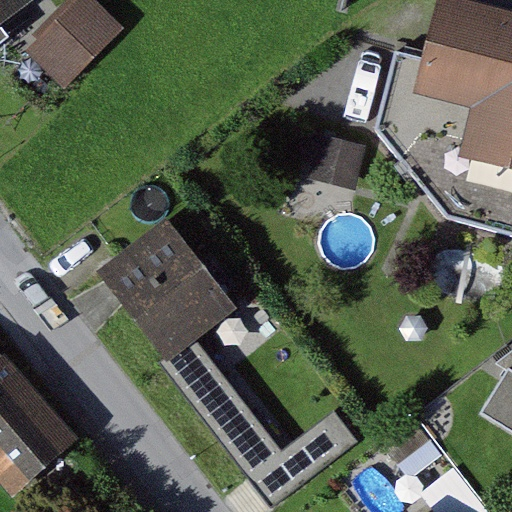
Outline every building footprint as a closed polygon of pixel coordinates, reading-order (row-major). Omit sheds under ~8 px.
[(0,0),(0,26),(35,0),(0,0)] [(124,30),(94,0),(78,0),(27,51),(65,89),(124,30)] [(511,232),(511,11),(465,0),(441,0),(427,57),(403,51),(384,128),(457,218),(511,232)] [(362,187),(371,144),(328,135),(319,178),(362,187)] [(241,311),(170,219),(101,272),(172,364),(202,341),(241,311)] [(202,341),(172,364),(280,506),(365,441),(341,410),(287,451),(202,341)] [(76,434),(0,355),(0,467),(20,488),(76,434)]
